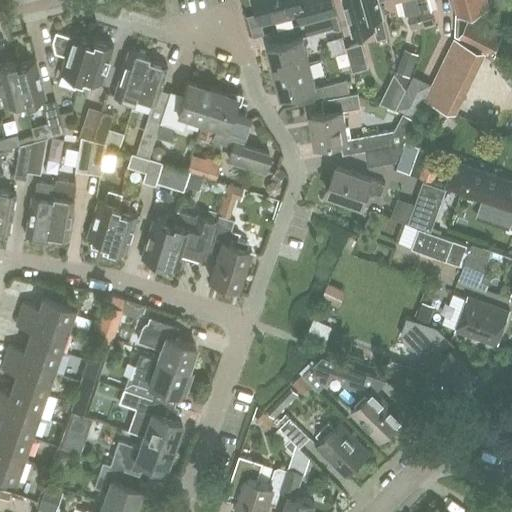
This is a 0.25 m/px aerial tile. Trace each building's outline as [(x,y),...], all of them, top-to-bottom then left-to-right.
[(332,0),(256,0),(261,20),(297,11),(300,23),(306,22),(336,14),(332,0)] [(344,0),(352,31),(373,26),(376,38),(386,35),(377,0),(344,0)] [(416,0),(402,0),(406,13),(409,12),(412,26),(423,23),(419,8),(416,0)] [(429,0),(416,0),(419,8),(423,23),(435,20),(429,0)] [(456,0),(460,11),(488,4),(486,0),(456,0)] [(340,29),(336,14),(306,22),(309,34),(333,28),(337,30),(340,29)] [(501,33),(471,17),(462,33),(492,49),(501,33)] [(80,78),(81,75),(92,40),(72,34),(72,36),(55,30),(53,39),(55,50),(66,54),(60,72),(80,78)] [(93,36),(92,40),(81,75),(101,82),(113,43),(93,36)] [(275,70),(310,60),(304,36),(268,45),(275,70)] [(431,96),(452,106),(479,51),(457,41),(431,96)] [(366,65),(360,42),(345,46),(351,69),(366,65)] [(134,101),(135,96),(148,57),(149,54),(128,48),(113,95),(134,101)] [(410,76),(419,53),(405,48),(396,71),(410,76)] [(158,94),(168,64),(148,57),(135,96),(152,101),(136,153),(148,156),(160,121),(167,97),(158,94)] [(15,63),(24,99),(25,102),(45,97),(35,58),(15,63)] [(24,99),(15,63),(14,60),(0,63),(0,89),(4,104),(24,99)] [(282,96),(317,86),(310,60),(275,70),(282,96)] [(202,120),(212,87),(188,79),(181,101),(167,97),(160,121),(182,128),(186,115),(202,120)] [(323,85),(326,96),(350,90),(347,79),(323,85)] [(416,116),(427,94),(410,86),(399,108),(416,116)] [(217,125),(213,137),(232,144),(228,157),(264,168),(269,151),(240,142),(249,114),(232,108),(237,95),(212,87),(202,120),(217,125)] [(311,113),(317,143),(348,137),(343,109),(361,106),(359,91),(322,97),(324,111),(311,113)] [(43,102),(50,135),(63,132),(55,99),(43,102)] [(81,135),(91,138),(100,109),(88,105),(79,135),(81,135)] [(91,138),(93,139),(104,142),(113,113),(100,109),(91,138)] [(363,134),(366,149),(403,142),(401,128),(400,128),(363,134)] [(4,135),(7,146),(20,143),(17,131),(4,135)] [(93,139),(91,138),(81,135),(75,170),(87,172),(93,139)] [(46,136),(32,140),(27,171),(40,173),(46,136)] [(106,143),(104,142),(93,139),(87,172),(101,174),(106,143)] [(26,179),(27,171),(32,140),(20,144),(14,177),(26,179)] [(395,161),(405,142),(403,142),(366,149),(365,149),(368,165),(395,161)] [(105,168),(124,171),(128,148),(109,145),(105,168)] [(124,175),(143,181),(154,184),(162,161),(150,157),(150,158),(131,152),(124,175)] [(441,158),(426,153),(418,175),(433,181),(441,158)] [(511,178),(456,159),(447,184),(511,206),(511,178)] [(168,164),(164,181),(186,185),(190,168),(168,164)] [(381,193),(385,182),(337,164),(327,191),(363,204),(369,188),(381,193)] [(67,237),(75,187),(75,181),(55,178),(54,183),(47,233),(67,237)] [(46,237),(47,233),(54,183),(37,180),(34,195),(32,195),(25,233),(46,237)] [(425,181),(411,219),(431,227),(445,188),(425,181)] [(243,193),(230,188),(220,212),(234,217),(243,193)] [(0,228),(9,230),(16,192),(0,189),(0,228)] [(91,244),(103,248),(102,252),(103,252),(105,245),(117,207),(121,196),(122,193),(107,189),(104,200),(98,198),(86,236),(90,237),(91,244)] [(121,196),(117,207),(105,245),(103,252),(114,256),(118,250),(125,252),(137,214),(126,210),(130,199),(121,196)] [(511,229),(511,208),(484,199),(477,218),(511,229)] [(161,262),(161,259),(172,224),(173,221),(174,221),(178,210),(168,207),(166,213),(167,213),(165,222),(152,218),(141,256),(161,262)] [(207,248),(207,246),(216,219),(196,213),(195,216),(178,210),(174,221),(173,221),(172,224),(161,259),(181,265),(185,252),(203,258),(207,248)] [(216,219),(207,246),(207,248),(217,251),(209,277),(236,285),(248,248),(246,247),(248,241),(237,237),(239,231),(230,228),(233,218),(218,213),(216,219)] [(460,263),(468,243),(419,226),(412,246),(460,263)] [(487,249),(472,244),(459,280),(474,285),(487,249)] [(328,290),(326,304),(346,306),(348,293),(328,290)] [(125,297),(109,292),(100,320),(116,325),(125,297)] [(67,327),(75,305),(42,294),(38,305),(24,300),(20,311),(67,327)] [(498,344),(511,309),(468,294),(456,328),(498,344)] [(31,328),(27,338),(60,349),(67,327),(20,311),(16,323),(31,328)] [(149,315),(145,326),(142,325),(138,339),(160,346),(156,358),(187,369),(196,344),(175,337),(179,325),(149,315)] [(413,318),(406,338),(421,343),(418,351),(433,366),(433,365),(457,390),(474,373),(451,350),(456,345),(445,334),(437,326),(413,318)] [(331,344),(337,328),(317,319),(310,335),(331,344)] [(9,343),(5,354),(53,370),(60,349),(27,338),(24,348),(9,343)] [(16,371),(13,380),(45,392),(53,370),(5,354),(2,366),(16,371)] [(323,355),(303,375),(319,390),(334,375),(335,375),(343,378),(363,386),(368,372),(323,355)] [(123,387),(142,394),(142,393),(153,397),(157,386),(184,395),(193,371),(187,369),(156,358),(152,369),(139,365),(135,378),(128,375),(123,387)] [(390,358),(385,370),(423,385),(428,372),(390,358)] [(45,392),(13,380),(9,390),(0,387),(0,400),(38,413),(45,392)] [(164,401),(153,397),(142,393),(142,394),(123,387),(118,402),(135,407),(127,429),(142,434),(173,445),(182,419),(160,412),(164,401)] [(368,394),(352,411),(381,440),(403,417),(376,391),(374,388),(368,394)] [(0,413),(2,414),(0,418),(0,424),(31,435),(38,413),(0,400),(0,413)] [(300,446),(310,436),(290,416),(280,426),(300,446)] [(317,445),(346,474),(349,470),(354,472),(361,466),(359,461),(369,451),(340,422),(335,427),(329,421),(316,434),(322,440),(317,445)] [(0,448),(23,457),(31,435),(0,424),(0,448)] [(84,438),(63,430),(58,445),(79,452),(84,438)] [(164,469),(173,445),(142,434),(138,446),(117,439),(109,463),(125,468),(139,473),(143,462),(164,469)] [(0,473),(10,477),(16,479),(23,457),(0,448),(0,473)] [(241,511),(263,511),(273,484),(257,479),(263,461),(239,453),(229,481),(243,486),(235,510),(241,511)] [(106,489),(102,501),(131,511),(132,511),(142,487),(120,480),(125,468),(109,463),(102,460),(93,485),(106,489)] [(309,511),(313,501),(294,494),(301,472),(287,467),(280,490),(289,493),(282,511),(309,511)] [(10,477),(0,473),(0,486),(1,487),(6,489),(10,477)] [(21,495),(41,499),(43,486),(24,482),(21,495)] [(0,488),(1,487),(0,486),(0,496),(9,499),(12,492),(0,488)] [(55,505),(57,490),(44,489),(42,503),(55,505)] [(497,511),(472,499),(465,511),(445,511),(437,503),(428,511),(497,511)] [(131,511),(102,501),(98,511),(96,511),(86,508),(84,511),(131,511)]
